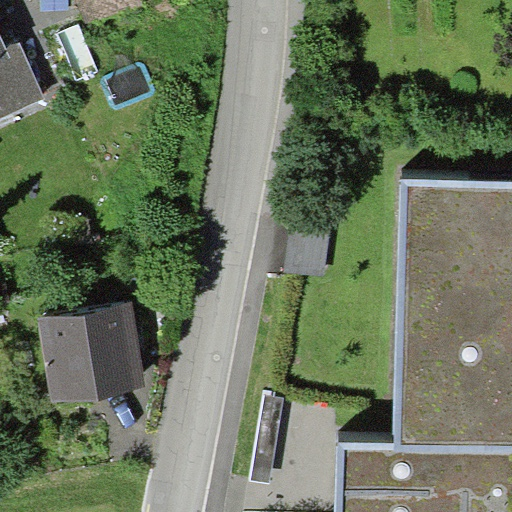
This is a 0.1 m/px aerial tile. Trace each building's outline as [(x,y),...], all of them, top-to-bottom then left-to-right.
[(81,13),(75,0),(0,0),(0,32),(7,48),(20,42),(18,38),(81,13)] [(75,0),(81,13),(86,24),(142,0),(75,0)] [(0,32),(0,117),(45,97),(20,42),(7,48),(0,32)] [(336,511),(511,511),(511,186),(403,183),(396,445),(339,444),(336,511)] [(326,272),(330,225),(292,222),(288,269),(326,272)] [(133,302),(39,318),(52,401),(147,386),(133,302)] [(285,398),(265,395),(251,480),(271,484),(285,398)]
